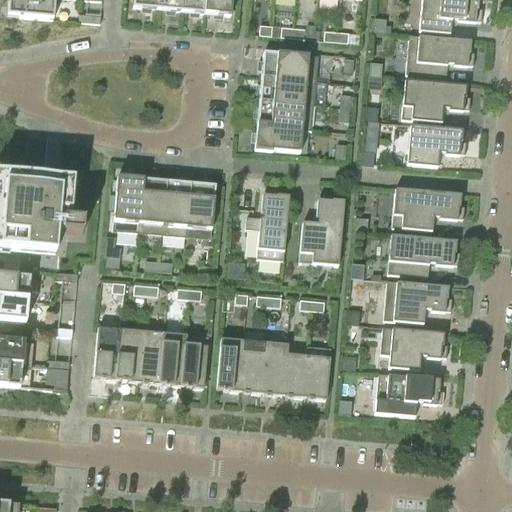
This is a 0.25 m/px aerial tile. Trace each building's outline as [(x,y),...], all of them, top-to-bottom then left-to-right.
[(63,3),(63,2),(44,0),(7,0),(6,20),(51,24),(53,2),(63,3)] [(156,13),(157,0),(131,0),(131,11),(156,13)] [(180,15),(181,0),(157,0),(156,13),(180,15)] [(204,17),(205,0),(181,0),(180,15),(204,17)] [(229,20),(230,0),(205,0),(204,17),(229,20)] [(473,27),(473,25),(479,26),(480,14),(476,13),(477,1),(464,0),(420,0),(417,35),(448,38),(450,23),(460,24),(459,26),(473,27)] [(98,28),(99,20),(77,18),(77,26),(98,28)] [(385,23),(372,22),(371,36),(383,37),(385,23)] [(313,44),(314,34),(314,29),(304,28),(303,34),(292,33),(291,42),(313,44)] [(269,40),(270,31),(258,29),(257,39),(269,40)] [(291,42),(292,33),(280,31),(279,41),(291,42)] [(334,46),(335,37),(323,35),(322,45),(334,46)] [(346,47),(347,38),(335,37),(334,46),(346,47)] [(465,72),(465,69),(471,70),(472,58),(468,57),(469,45),(407,39),(404,79),(444,83),(445,67),(451,68),(451,70),(465,72)] [(314,86),(316,61),(262,56),(260,81),(314,86)] [(351,77),(352,63),(343,62),(341,76),(351,77)] [(368,66),(367,80),(379,82),(380,67),(368,66)] [(380,82),(379,82),(367,80),(366,92),(379,93),(380,82)] [(312,110),(314,86),(260,81),(257,105),(312,110)] [(461,116),(461,114),(467,114),(468,102),(464,101),(465,89),(403,84),(400,123),(440,127),(441,112),(447,112),(447,115),(461,116)] [(348,113),(349,99),(339,99),(338,112),(348,113)] [(310,133),(312,110),(257,105),(255,128),(310,133)] [(364,110),(363,125),(375,126),(376,112),(364,110)] [(347,126),(348,113),(338,112),(337,125),(347,126)] [(298,158),(300,134),(310,135),(310,133),(255,128),(253,154),(298,158)] [(457,160),(457,158),(463,158),(464,146),(460,146),(461,134),(409,129),(405,168),(436,171),(437,156),(443,157),(443,159),(457,160)] [(343,162),(345,149),(335,148),(334,162),(343,162)] [(372,156),(360,155),(359,169),(371,170),(372,156)] [(62,224),(63,216),(69,216),(72,184),(32,180),(0,177),(0,253),(53,258),(55,235),(60,236),(60,237),(80,238),(81,225),(62,224)] [(116,180),(111,235),(136,237),(141,183),(133,182),(123,181),(116,180)] [(141,183),(136,237),(160,239),(165,185),(157,184),(147,183),(141,183)] [(165,185),(160,239),(184,242),(184,232),(185,228),(189,187),(181,186),(171,185),(165,185)] [(185,228),(184,232),(210,234),(214,189),(205,188),(195,188),(189,187),(185,228)] [(455,225),(455,223),(461,223),(462,211),(458,210),(459,198),(393,192),(390,232),(430,236),(431,220),(441,221),(441,224),(455,225)] [(281,265),(287,200),(275,199),(276,194),(264,193),(263,199),(261,199),(259,216),(261,217),(261,223),(245,221),(243,233),(257,235),(255,263),(281,265)] [(336,270),(342,205),(330,204),(331,199),(319,198),(318,204),(316,204),(314,221),(316,222),(316,228),(301,226),(297,266),(336,270)] [(365,237),(366,222),(354,221),(353,235),(365,237)] [(457,269),(458,257),(454,257),(455,245),(389,239),(387,265),(386,278),(426,282),(427,267),(437,268),(437,270),(451,271),(451,269),(457,269)] [(118,272),(118,262),(105,261),(104,271),(118,272)] [(156,275),(157,265),(144,264),(143,274),(156,275)] [(170,276),(171,267),(157,265),(156,275),(170,276)] [(362,269),(350,268),(349,282),(361,283),(362,269)] [(209,280),(210,270),(196,269),(195,279),(209,280)] [(75,286),(76,278),(54,276),(53,284),(75,286)] [(0,301),(26,304),(28,282),(0,279),(0,301)] [(361,303),(362,283),(361,283),(349,282),(347,302),(361,303)] [(449,315),(450,303),(445,303),(446,291),(385,285),(381,325),(422,328),(423,313),(429,314),(429,316),(443,317),(443,315),(449,315)] [(122,298),(123,288),(111,287),(110,297),(122,298)] [(144,300),(145,290),(133,288),(132,299),(144,300)] [(156,301),(157,291),(145,290),(144,300),(156,301)] [(187,304),(188,294),(176,293),(175,303),(187,304)] [(200,295),(188,294),(187,304),(199,305),(200,295)] [(245,309),(246,299),(234,298),(233,308),(245,309)] [(266,311),(267,301),(255,300),(254,310),(266,311)] [(0,324),(24,327),(26,304),(0,301),(0,324)] [(278,312),(279,302),(267,301),(266,311),(278,312)] [(309,315),(310,305),(298,304),(297,314),(309,315)] [(323,306),(310,305),(309,315),(322,316),(323,306)] [(357,329),(358,315),(346,314),(344,328),(357,329)] [(70,341),(71,333),(49,331),(48,339),(70,341)] [(115,384),(119,333),(96,331),(92,382),(115,384)] [(445,362),(446,350),(441,349),(442,337),(381,332),(378,358),(388,359),(387,372),(417,374),(419,359),(425,360),(424,362),(438,364),(439,361),(445,362)] [(136,386),(140,335),(119,333),(115,384),(136,386)] [(158,388),(162,337),(140,335),(136,386),(158,388)] [(180,390),(184,339),(162,337),(158,388),(180,390)] [(206,341),(184,339),(180,390),(202,392),(206,341)] [(236,395),(241,344),(219,342),(214,393),(236,395)] [(0,344),(0,367),(30,370),(32,347),(0,344)] [(258,397),(263,346),(262,346),(261,356),(242,354),(243,345),(241,344),(236,395),(258,397)] [(280,399),(285,348),(263,346),(258,397),(280,399)] [(302,401),(307,350),(305,350),(304,360),(285,358),(286,349),(285,348),(280,399),(302,401)] [(329,352),(307,350),(302,401),(324,403),(329,352)] [(353,373),(354,361),(342,360),(341,372),(353,373)] [(67,373),(68,366),(46,364),(45,372),(67,373)] [(0,390),(28,393),(30,370),(0,367),(0,390)] [(440,408),(442,396),(437,395),(438,384),(376,378),(373,417),(413,421),(415,406),(421,406),(420,409),(434,410),(434,408),(440,408)] [(66,397),(67,386),(44,384),(43,395),(66,397)] [(350,405),(338,404),(336,418),(349,419),(350,405)]
